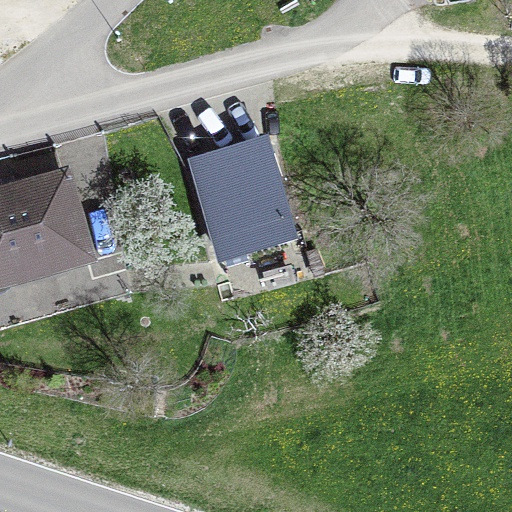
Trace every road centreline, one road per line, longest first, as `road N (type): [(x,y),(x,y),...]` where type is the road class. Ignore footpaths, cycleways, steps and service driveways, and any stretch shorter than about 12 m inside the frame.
road 1 (residential): [(0,118),(437,45),(511,52)]
road 2 (residential): [(0,101),(97,44),(142,0)]
